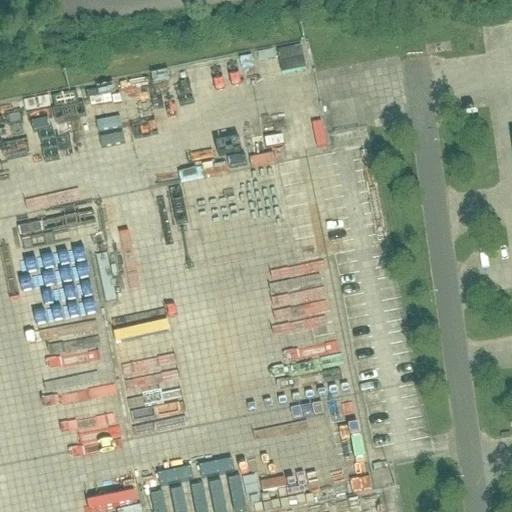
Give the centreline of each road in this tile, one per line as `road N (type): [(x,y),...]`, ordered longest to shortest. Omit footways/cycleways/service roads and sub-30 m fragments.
road 1 (unclassified): [(476,511),(415,69)]
road 2 (unknown): [(57,511),(0,283)]
